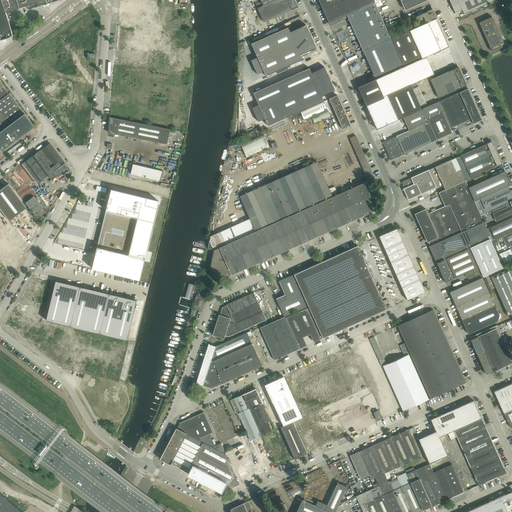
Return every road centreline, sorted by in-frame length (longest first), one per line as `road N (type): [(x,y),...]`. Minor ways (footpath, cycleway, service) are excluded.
road 1 (unclassified): [(172,413),(213,296),(389,213)]
road 2 (unclassified): [(172,413),(438,296)]
road 3 (unclassified): [(218,505),(480,387)]
road 4 (unclassified): [(144,466),(90,425),(68,384),(0,331)]
road 5 (unclassified): [(306,0),(385,175)]
road 6 (motorway): [(146,511),(0,399)]
road 7 (unclassified): [(83,166),(95,147),(103,0)]
road 8 (unclassified): [(0,311),(83,166)]
road 9 (motorway): [(0,418),(122,511)]
road 10 (unclassified): [(440,0),(496,126)]
road 11 (unclassified): [(385,175),(496,126)]
